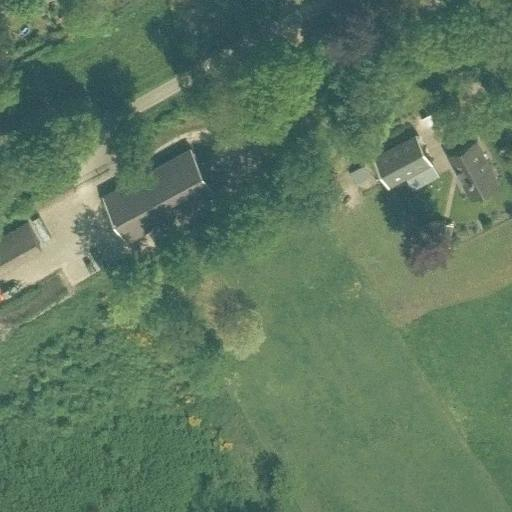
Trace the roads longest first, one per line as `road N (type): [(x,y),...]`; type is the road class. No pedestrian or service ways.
road 1 (unclassified): [(322,0),(0,178)]
road 2 (track): [(320,1),(309,107),(220,156)]
